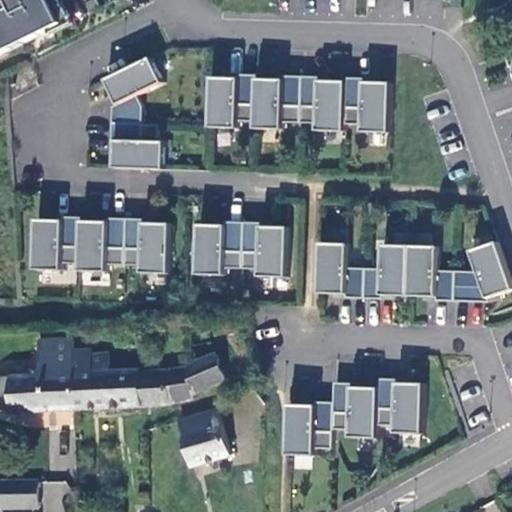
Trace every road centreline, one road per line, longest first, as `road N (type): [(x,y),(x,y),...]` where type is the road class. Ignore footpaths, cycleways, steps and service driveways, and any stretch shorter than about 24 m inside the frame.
road 1 (residential): [(193,29),(160,18),(60,66),(55,178),(288,184)]
road 2 (residential): [(511,228),(444,45),(424,37),(193,29)]
road 3 (residential): [(276,343),(479,342),(511,434)]
road 4 (residential): [(382,511),(511,438)]
